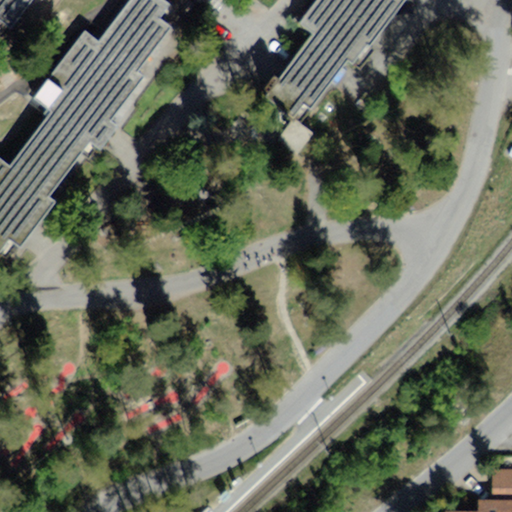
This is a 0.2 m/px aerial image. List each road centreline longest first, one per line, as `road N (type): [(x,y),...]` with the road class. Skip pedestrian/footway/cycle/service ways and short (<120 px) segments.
road 1 (residential): [(92,511),(272,425),(403,289),(450,216)]
road 2 (residential): [(13,313),(190,279),(293,243),(450,216)]
road 3 (residential): [(271,0),(35,266),(13,313)]
road 4 (residential): [(450,216),(511,30)]
road 5 (residential): [(511,413),(391,511)]
